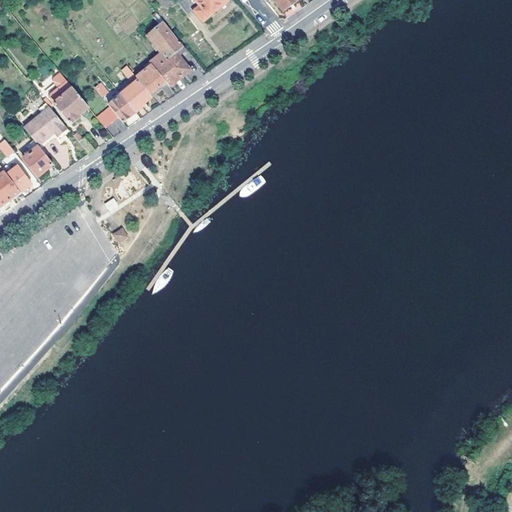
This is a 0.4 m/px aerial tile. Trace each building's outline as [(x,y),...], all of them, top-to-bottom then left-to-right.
[(226,3),(223,0),(193,0),(199,7),(193,12),(201,23),(226,3)] [(300,1),(299,0),(273,0),(283,13),(300,1)] [(165,24),(148,37),(162,54),(170,48),(176,54),(183,48),(165,24)] [(162,54),(151,63),(153,67),(167,83),(170,87),(189,72),(176,54),(170,48),(162,54)] [(138,84),(122,96),(136,113),(144,108),(143,105),(153,98),(151,95),(138,78),(128,66),(123,71),(132,82),(135,80),(138,84)] [(138,78),(151,95),(167,83),(153,67),(138,78)] [(94,88),(110,108),(119,119),(124,124),(136,113),(122,96),(114,102),(99,85),(94,88)] [(89,109),(74,90),(56,104),(72,125),(81,118),(79,116),(89,109)] [(119,119),(110,108),(97,118),(106,129),(119,119)] [(53,110),(26,131),(34,142),(39,148),(57,134),(59,138),(69,130),(53,110)] [(57,134),(39,148),(42,151),(59,138),(57,134)] [(74,136),(89,155),(95,151),(85,138),(82,140),(78,134),(74,136)] [(0,146),(8,157),(15,152),(6,141),(0,145),(0,146)] [(39,148),(34,142),(31,145),(35,151),(24,161),(38,178),(47,171),(54,166),(42,151),(39,148)] [(0,208),(1,209),(13,201),(21,194),(7,175),(3,170),(0,165),(0,208)] [(18,167),(7,175),(21,194),(27,190),(32,186),(18,167)] [(129,175),(113,184),(120,195),(124,193),(136,186),(129,175)] [(128,236),(124,229),(115,235),(120,242),(128,236)]
